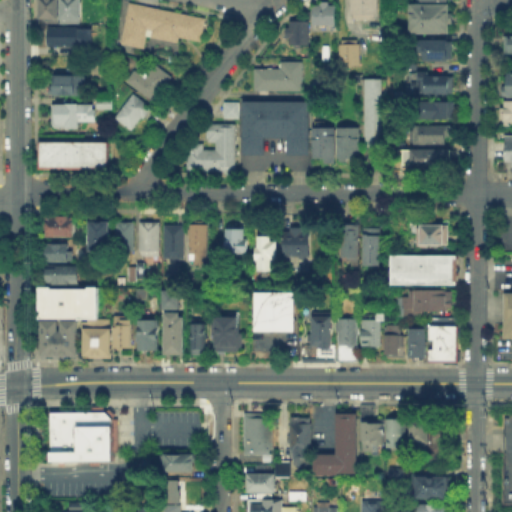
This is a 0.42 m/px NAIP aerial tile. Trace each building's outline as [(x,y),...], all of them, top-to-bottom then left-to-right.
[(41,21),(41,0),(59,0),(59,21),(41,21)] [(64,20),(64,0),(81,0),(81,20),(64,20)] [(97,14),(97,0),(109,0),(109,14),(97,14)] [(349,0),(378,0),(378,12),(349,12),(349,0)] [(311,3),(332,3),(332,24),(310,24),(311,3)] [(208,20),(203,44),(182,40),(181,45),(149,38),(147,50),(124,44),(133,4),(208,20)] [(411,32),(411,7),(450,7),(450,32),(411,32)] [(287,19),(308,19),(307,42),(287,42),(287,19)] [(49,46),(49,28),(91,28),(90,46),(49,46)] [(511,34),(502,34),(502,52),(511,52),(511,34)] [(337,42),(358,42),(358,64),(337,64),(337,42)] [(448,43),(448,61),(423,61),(423,43),(448,43)] [(174,75),(160,92),(162,93),(154,102),(129,82),(137,72),(140,75),(154,58),(174,75)] [(300,89),(252,89),(252,67),(278,67),(278,59),(300,60),(300,89)] [(511,71),(504,72),(504,84),(501,84),(500,96),(511,95),(511,71)] [(411,74),(431,74),(431,80),(454,80),(453,95),(411,95),(411,74)] [(87,77),(87,97),(57,97),(57,76),(87,77)] [(384,81),(384,141),(379,141),(379,148),(365,148),(365,81),(384,81)] [(136,96),(152,109),(133,132),(117,120),(136,96)] [(511,99),(500,100),(500,125),(511,124),(511,99)] [(96,110),(96,100),(111,100),(111,110),(96,110)] [(236,117),(236,101),(222,101),(222,117),(236,117)] [(420,105),(454,105),(454,121),(420,120),(420,105)] [(309,138),(309,154),(291,154),(291,138),(265,138),(265,155),(246,155),(246,106),(309,106),(309,138)] [(55,126),(55,107),(93,107),(93,126),(55,126)] [(206,147),(206,151),(216,151),(216,142),(208,142),(208,126),(237,126),(237,173),(190,173),(190,147),(206,147)] [(418,145),(418,126),(452,126),(451,145),(418,145)] [(342,159),(342,128),(360,128),(360,159),(342,159)] [(316,161),(316,131),(334,131),(334,161),(316,161)] [(503,162),(511,162),(511,133),(503,134),(503,162)] [(109,145),(109,170),(42,170),(42,144),(109,145)] [(404,152),(451,152),(451,167),(404,167),(404,152)] [(76,220),(76,237),(49,237),(49,220),(76,220)] [(117,224),(135,224),(135,254),(117,254),(117,224)] [(142,225),(162,225),(162,257),(142,257),(142,225)] [(191,235),(187,235),(186,262),(166,262),(166,225),(208,225),(208,264),(191,264),(191,235)] [(344,257),(344,225),(361,226),(361,267),(350,267),(350,257),(344,257)] [(93,226),(110,226),(110,250),(93,250),(93,226)] [(451,229),(451,247),(418,246),(419,229),(451,229)] [(227,254),(227,230),(246,230),(246,254),(227,254)] [(381,230),(381,266),(368,266),(368,230),(381,230)] [(287,257),(287,233),(312,233),(312,257),(287,257)] [(256,273),(257,239),(280,239),(279,273),(256,273)] [(71,247),(71,261),(50,261),(50,247),(71,247)] [(395,258),(459,258),(458,287),(394,287),(395,258)] [(139,284),(130,284),(130,268),(139,269),(139,265),(146,265),(146,278),(139,278),(139,284)] [(80,268),(80,285),(49,285),(49,268),(80,268)] [(38,317),(38,288),(94,288),(94,317),(38,317)] [(162,308),(179,308),(179,289),(162,288),(162,308)] [(294,291),(294,328),(254,328),(255,290),(294,291)] [(423,297),(423,291),(454,292),(453,313),(421,313),(421,317),(405,317),(405,297),(423,297)] [(511,293),(503,293),(503,336),(511,336),(511,293)] [(182,310),(182,352),(162,352),(162,310),(182,310)] [(361,345),(361,318),(377,318),(377,312),(384,312),(384,319),(380,319),(381,345),(361,345)] [(311,314),(330,314),(330,343),(333,343),(333,358),(300,358),(301,343),(311,343),(311,314)] [(213,315),(236,315),(236,332),(240,332),(240,349),(213,348),(213,315)] [(112,346),(112,322),(119,322),(119,317),(130,317),(129,346),(112,346)] [(337,330),(334,330),(334,321),(338,321),(338,317),(357,317),(357,359),(337,359),(337,330)] [(56,318),(56,328),(58,328),(58,319),(77,319),(76,354),(38,354),(38,318),(56,318)] [(157,319),(157,348),(137,348),(137,319),(157,319)] [(206,321),(206,352),(192,352),(192,337),(189,337),(189,333),(192,333),(192,322),(206,321)] [(402,345),(397,345),(397,352),(384,352),(384,332),(386,332),(386,323),(399,323),(399,332),(402,332),(402,345)] [(428,359),(428,347),(432,347),(433,338),(428,338),(428,324),(456,324),(456,360),(428,359)] [(81,355),(81,326),(110,326),(109,355),(81,355)] [(409,356),(409,327),(425,327),(425,356),(409,356)] [(49,460),(48,411),(104,410),(109,417),(110,459),(49,460)] [(246,416),(274,416),(274,456),(246,456),(246,416)] [(358,474),(317,474),(317,456),(338,457),(338,416),(358,416),(358,474)] [(291,462),(292,421),(312,421),(312,462),(291,462)] [(405,423),(405,446),(380,446),(380,455),(365,455),(365,423),(405,423)] [(429,423),(429,454),(413,454),(413,423),(429,423)] [(194,452),(194,471),(165,471),(165,452),(194,452)] [(274,475),(288,475),(289,460),(274,460),(274,475)] [(392,470),(404,470),(404,480),(391,480),(392,470)] [(247,493),(247,475),(277,475),(277,494),(247,493)] [(178,502),(179,479),(165,478),(165,502),(178,502)] [(415,497),(415,481),(449,481),(449,497),(415,497)] [(282,498),(282,505),(294,505),(294,511),(246,511),(246,498),(282,498)] [(312,511),(335,511),(336,505),(327,505),(328,501),(313,500),(312,511)] [(364,511),(364,501),(393,501),(393,511),(364,511)] [(415,511),(444,511),(445,503),(416,504),(415,511)]
